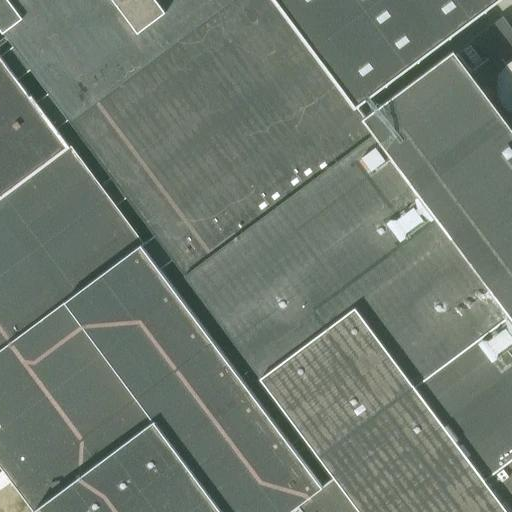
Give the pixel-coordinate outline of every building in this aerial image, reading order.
[(0,0),(0,349),(64,302),(154,235),(170,253),(361,112),(355,107),(277,0),(0,0)] [(277,0),(355,107),(498,0),(277,0)] [(511,47),(511,28),(503,16),(474,37),(492,61),(511,47)] [(511,127),(455,52),(361,112),(511,306),(511,127)] [(511,62),(505,67),(499,78),(498,90),(502,102),(510,111),(511,111),(511,62)] [(170,253),(368,511),(508,511),(481,475),(511,453),(511,306),(361,112),(170,253)] [(64,302),(221,511),(368,511),(170,253),(154,235),(64,302)] [(221,511),(64,302),(0,349),(0,465),(35,511),(221,511)] [(511,511),(511,453),(481,475),(508,511),(511,511)]
